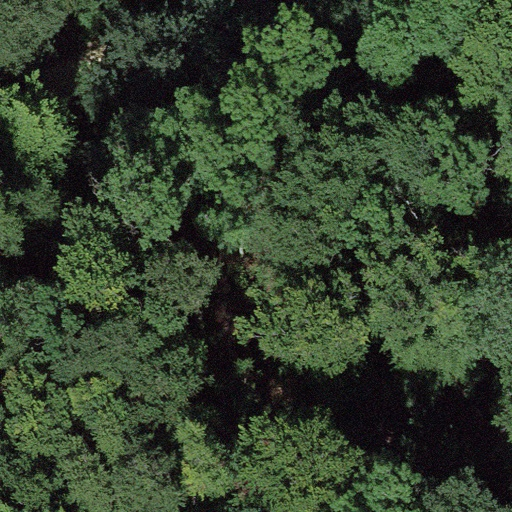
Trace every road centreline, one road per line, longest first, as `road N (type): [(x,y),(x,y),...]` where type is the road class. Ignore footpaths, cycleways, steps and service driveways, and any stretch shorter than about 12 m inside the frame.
road 1 (track): [(511,129),(240,140),(0,90)]
road 2 (track): [(285,0),(24,97)]
